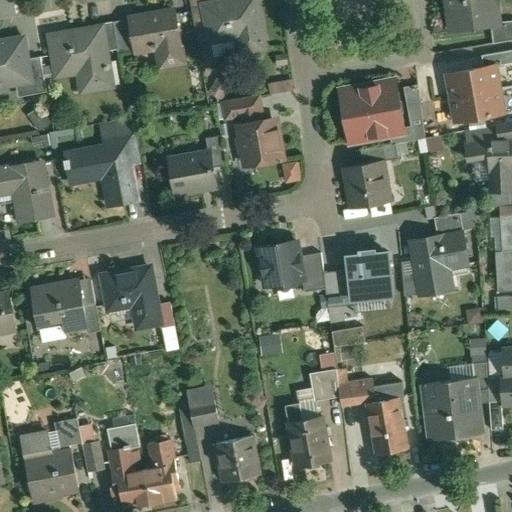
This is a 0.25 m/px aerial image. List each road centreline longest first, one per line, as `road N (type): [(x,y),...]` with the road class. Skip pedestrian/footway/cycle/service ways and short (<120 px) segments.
road 1 (residential): [(308,76),(320,200),(0,260)]
road 2 (residential): [(511,469),(283,511)]
road 3 (residential): [(418,0),(425,57),(308,76)]
